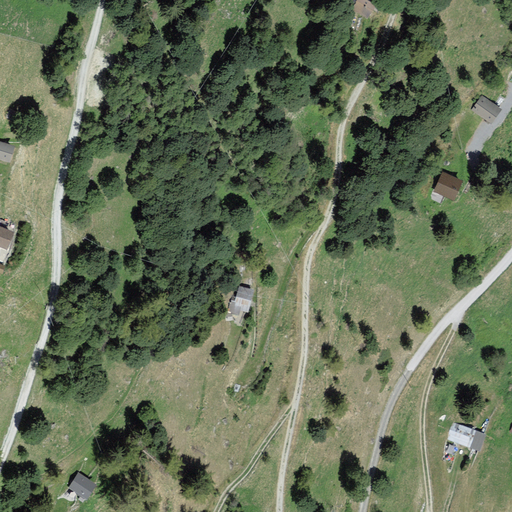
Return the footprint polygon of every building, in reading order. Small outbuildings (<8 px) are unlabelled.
[(381,6),(369,0),(361,0),(355,12),(372,21),(381,6)] [(499,109),(482,97),(473,109),(490,121),(499,109)] [(19,146),(0,140),(0,157),(15,162),(19,146)] [(459,180),(443,174),(435,194),(451,200),(459,180)] [(18,232),(0,225),(0,244),(11,249),(18,232)] [(257,290),(241,286),(236,308),(252,312),(257,290)] [(480,432),(455,425),(449,443),(474,451),(480,432)] [(100,486),(81,473),(71,489),(90,502),(100,486)]
